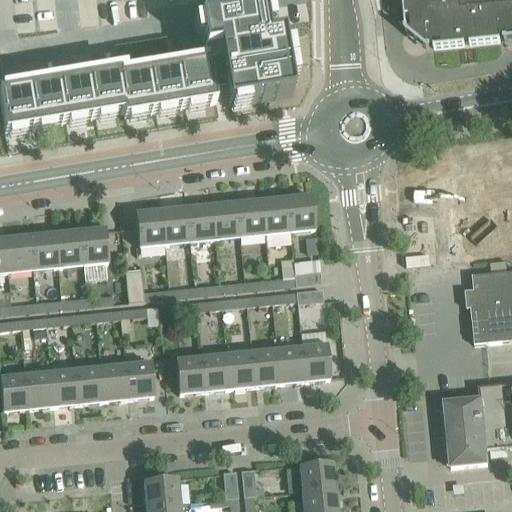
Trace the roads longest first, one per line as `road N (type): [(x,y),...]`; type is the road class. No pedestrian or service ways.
road 1 (secondary): [(0,186),(328,135)]
road 2 (residential): [(383,423),(115,450)]
road 3 (tertiary): [(383,423),(371,289),(380,245)]
road 4 (secondary): [(328,135),(351,174),(363,230),(380,245)]
